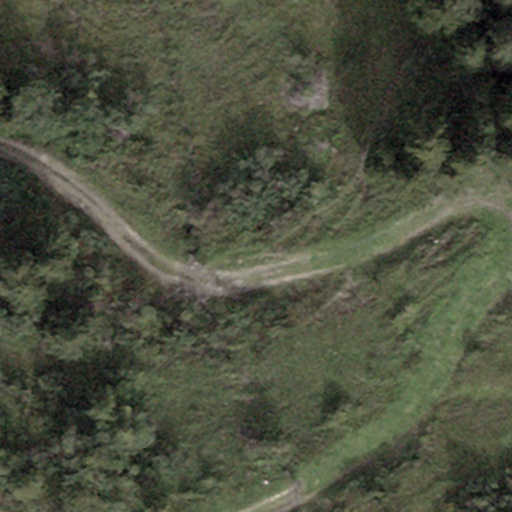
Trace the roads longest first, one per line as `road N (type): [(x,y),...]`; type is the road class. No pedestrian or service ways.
road 1 (track): [(0,143),(99,210),(173,281),(358,252),(479,193),(511,205)]
road 2 (track): [(256,511),(415,411),(511,277)]
